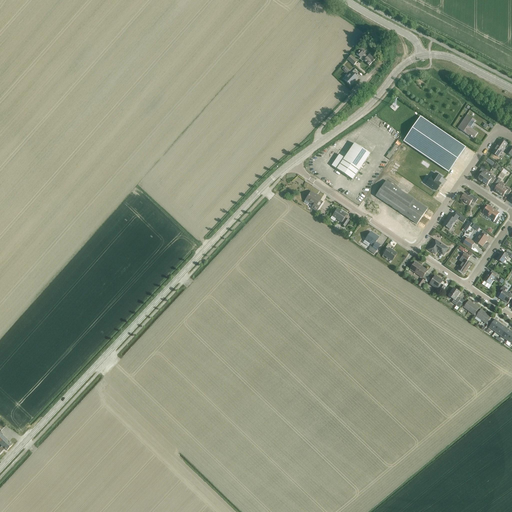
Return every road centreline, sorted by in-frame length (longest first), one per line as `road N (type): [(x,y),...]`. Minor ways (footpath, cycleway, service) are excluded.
road 1 (secondary): [(0,470),(290,163)]
road 2 (residential): [(413,251),(290,163)]
road 3 (secondary): [(319,142),(420,56)]
